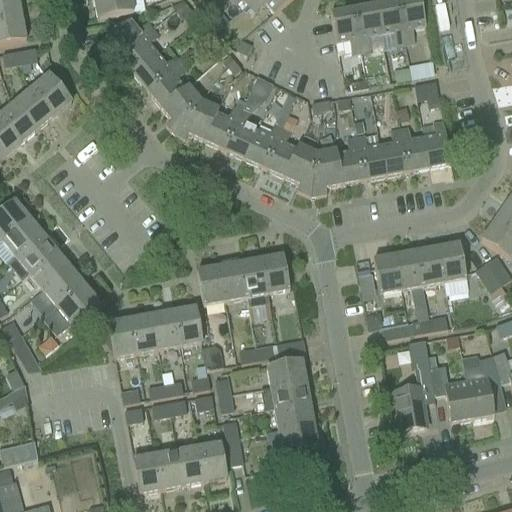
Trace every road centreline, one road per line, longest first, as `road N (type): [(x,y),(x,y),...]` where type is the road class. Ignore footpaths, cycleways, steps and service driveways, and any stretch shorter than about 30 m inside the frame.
road 1 (residential): [(322,243),(309,229),(148,153),(72,51),(62,0)]
road 2 (residential): [(322,243),(463,216),(493,170),(496,147),(468,55),(464,0)]
road 3 (residential): [(357,509),(322,243)]
road 4 (residential): [(357,509),(511,469)]
